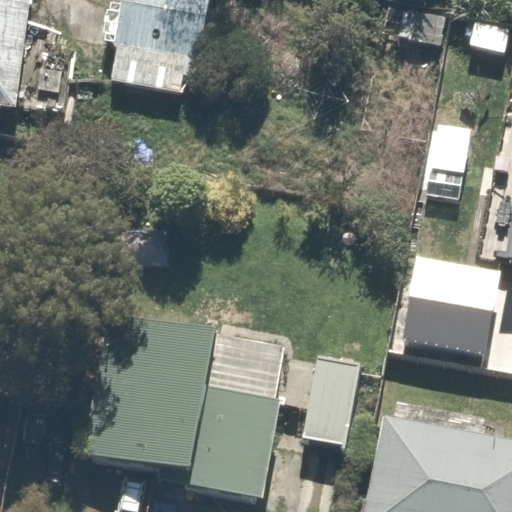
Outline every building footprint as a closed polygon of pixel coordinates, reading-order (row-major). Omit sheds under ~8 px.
[(0,0),(0,115),(13,117),(27,0),(0,0)] [(199,0),(118,0),(119,2),(104,0),(98,45),(108,47),(104,85),(187,96),(199,0)] [(511,234),(511,151),(436,143),(421,268),(507,278),(511,234)] [(186,496),(260,509),(291,339),(205,324),(202,340),(107,323),(83,460),(189,478),(186,496)] [(373,358),(310,350),(299,440),(362,448),(373,358)] [(511,511),(511,447),(374,424),(359,511),(511,511)]
